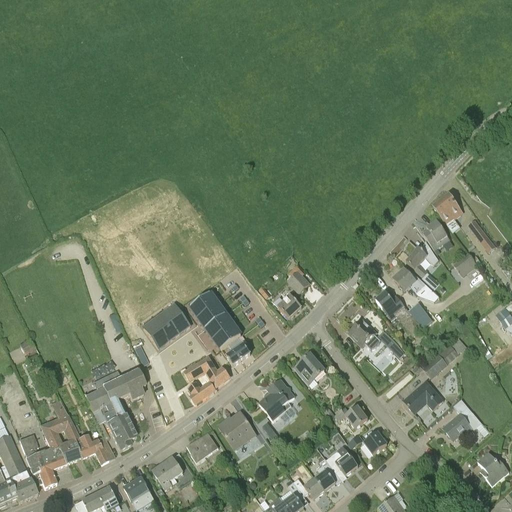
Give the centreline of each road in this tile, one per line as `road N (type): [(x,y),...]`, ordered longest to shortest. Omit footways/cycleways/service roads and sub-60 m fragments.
road 1 (secondary): [(25,511),(157,444),(309,322)]
road 2 (secondary): [(309,322),(454,161),(511,115)]
road 3 (residential): [(409,449),(309,322)]
